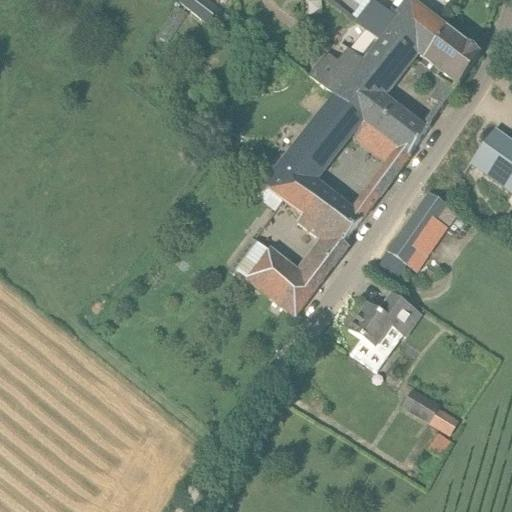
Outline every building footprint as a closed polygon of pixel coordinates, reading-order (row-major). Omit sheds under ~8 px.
[(178,0),(207,23),(219,9),(207,0),(178,0)] [(388,31),(396,21),(372,3),(365,11),(356,23),(366,31),(379,43),(388,31)] [(396,21),(388,31),(419,56),(417,58),(422,62),(445,31),(410,3),(396,21)] [(393,88),(417,58),(419,56),(388,31),(379,43),(366,31),(348,54),(393,88)] [(456,89),(479,58),(445,31),(422,62),(456,89)] [(407,159),(427,131),(384,98),(393,88),(348,54),(340,65),(330,57),(312,80),(333,97),(332,98),(407,159)] [(438,112),(440,113),(454,93),(442,83),(435,93),(430,101),(441,109),(438,112)] [(368,214),(377,199),(367,192),(351,213),(313,182),(321,173),(322,173),(350,137),(387,165),(381,173),(382,173),(377,179),(387,187),(407,159),(332,98),(262,188),(264,189),(283,203),(302,218),(303,219),(312,208),(349,237),(368,214)] [(469,166),(511,196),(511,147),(493,133),(469,166)] [(275,212),(283,203),(264,189),(257,198),(275,212)] [(428,196),(379,265),(397,279),(406,267),(415,274),(456,215),(449,210),(449,209),(428,196)] [(277,306),(294,320),(346,251),(341,247),(349,237),(312,208),(303,219),(302,218),(296,225),(319,242),(293,275),(252,241),(231,269),(277,306)] [(420,318),(391,297),(378,314),(366,306),(347,331),(360,341),(349,356),(376,375),(403,338),(405,339),(420,318)] [(429,425),(449,438),(457,424),(437,411),(438,409),(411,393),(401,409),(429,425)] [(438,434),(429,449),(442,458),(452,443),(438,434)]
